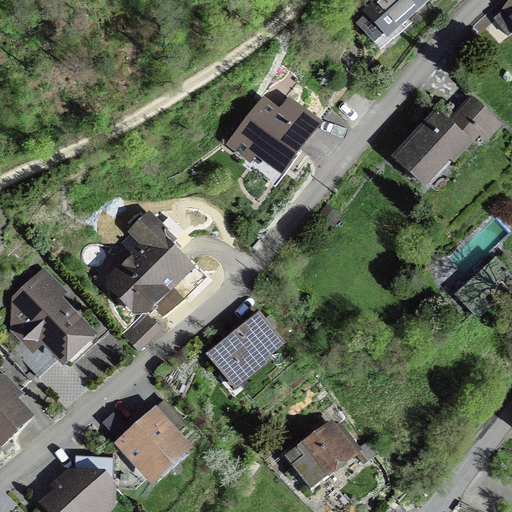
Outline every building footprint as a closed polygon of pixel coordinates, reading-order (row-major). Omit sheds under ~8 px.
[(422,1),(420,0),(382,0),(357,22),(375,43),(422,1)] [(296,152),(257,115),(218,154),(258,192),(296,152)] [(465,158),(426,120),(388,159),(427,197),(465,158)] [(177,277),(144,246),(106,286),(139,317),(177,277)] [(490,284),(465,304),(477,319),(511,290),(511,278),(495,258),(479,271),(490,284)] [(88,333),(49,295),(11,334),(50,372),(88,333)] [(278,350),(246,319),(207,359),(239,390),(278,350)] [(0,444),(23,421),(0,398),(0,444)] [(158,475),(183,453),(158,423),(132,445),(158,475)] [(356,468),(317,430),(278,470),(318,508),(356,468)] [(101,511),(108,504),(69,467),(31,506),(36,511),(101,511)]
